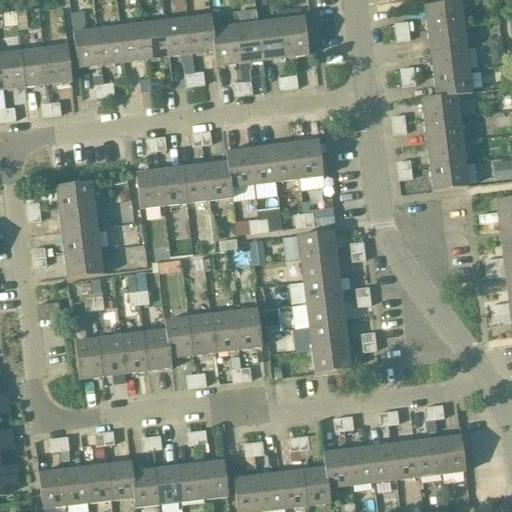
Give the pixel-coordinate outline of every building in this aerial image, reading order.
[(458,4),(422,8),(425,32),(461,27),(458,4)] [(207,19),(186,22),(190,58),(212,55),(207,19)] [(207,19),(212,55),(213,70),(238,67),(233,28),(211,30),(209,19),(207,19)] [(307,58),(302,19),(278,22),(283,61),(307,58)] [(163,25),(168,61),(190,58),(186,22),(163,25)] [(256,25),(260,64),(283,61),(278,22),(256,25)] [(140,27),(145,63),(168,61),(163,25),(140,27)] [(233,28),(238,67),(260,64),(256,25),(233,28)] [(393,27),(394,36),(408,34),(407,25),(393,27)] [(140,27),(118,30),(122,66),(145,63),(140,27)] [(428,55),(464,50),(461,27),(425,32),(428,55)] [(118,30),(95,33),(99,69),(122,66),(118,30)] [(71,36),(76,72),(99,69),(95,33),(71,36)] [(395,45),(409,44),(408,34),(394,36),(395,45)] [(65,49),(42,52),(46,89),(70,86),(65,49)] [(431,78),(467,73),(464,50),(428,55),(431,78)] [(19,55),(24,92),(46,89),(42,52),(19,55)] [(0,57),(0,87),(1,95),(24,92),(19,55),(0,57)] [(399,72),(400,81),(414,80),(413,70),(399,72)] [(455,99),(470,97),(467,73),(431,78),(434,100),(455,99)] [(202,75),(193,76),(194,89),(203,88),(202,75)] [(184,77),(185,91),(194,89),(193,76),(184,77)] [(295,79),(285,80),(287,93),(297,91),(295,79)] [(277,81),(278,94),(287,93),(285,80),(277,81)] [(401,91),(415,89),(414,80),(400,81),(401,91)] [(157,81),(147,82),(149,95),(159,94),(157,81)] [(138,83),(140,96),(149,95),(147,82),(138,83)] [(251,97),(250,85),(240,86),(242,99),(251,97)] [(114,99),(111,86),(102,87),(103,100),(114,99)] [(231,87),(233,100),(242,99),(240,86),(231,87)] [(94,88),(95,102),(103,100),(102,87),(94,88)] [(434,100),(420,102),(423,125),(458,121),(455,99),(434,100)] [(58,106),(49,107),(50,120),(60,119),(58,106)] [(40,108),(41,121),(50,120),(49,107),(40,108)] [(13,111),(3,112),(5,125),(15,124),(13,111)] [(403,119),(390,120),(391,129),(404,128),(403,119)] [(423,125),(426,148),(461,144),(458,121),(423,125)] [(392,139),(405,137),(404,128),(391,129),(392,139)] [(209,135),(199,136),(201,149),(211,148),(209,135)] [(190,136),(192,150),(201,149),(199,136),(190,136)] [(166,154),(164,140),(153,141),(155,155),(166,154)] [(145,142),(147,156),(155,155),(153,141),(145,142)] [(317,143),(293,146),(298,182),(321,179),(317,143)] [(429,171),(464,166),(461,144),(426,148),(429,171)] [(298,182),(293,146),(271,149),(275,185),(298,182)] [(271,149),(248,152),(252,188),(275,185),(271,149)] [(252,188),(248,152),(224,155),(225,165),(226,165),(229,191),(230,190),(252,188)] [(409,164),(396,165),(397,175),(410,173),(409,164)] [(226,165),(225,165),(203,168),(208,204),(232,201),(230,190),(229,191),(226,165)] [(432,195),(467,190),(464,166),(429,171),(432,195)] [(208,204),(203,168),(180,171),(185,207),(208,204)] [(180,171),(157,173),(162,210),(185,207),(180,171)] [(138,213),(162,210),(157,173),(134,176),(138,213)] [(398,184),(412,182),(410,173),(397,175),(398,184)] [(90,184),(53,189),(56,213),(93,208),(90,184)] [(497,218),(478,220),(479,228),(511,223),(511,199),(495,202),(497,218)] [(38,206),(24,208),(25,216),(39,215),(38,206)] [(93,208),(56,213),(59,235),(95,231),(93,208)] [(316,211),(317,225),(333,223),(331,209),(316,211)] [(27,226),(40,224),(39,215),(25,216),(27,226)] [(312,216),(302,217),(304,231),(313,229),(312,216)] [(294,232),(304,231),(302,217),(293,218),(294,232)] [(267,222),(257,223),(259,236),(268,235),(267,222)] [(249,237),(259,236),(257,223),(248,224),(249,237)] [(511,246),(511,223),(479,228),(480,238),(499,235),(500,248),(511,246)] [(59,235),(62,258),(98,254),(95,231),(59,235)] [(332,235),(296,239),(299,263),(334,258),(332,235)] [(222,258),(237,256),(235,242),(220,244),(222,258)] [(264,266),(261,243),(248,244),(251,268),(264,266)] [(362,245),(349,247),(350,257),(363,255),(362,245)] [(502,262),(483,264),(485,273),(511,269),(511,246),(500,248),(502,262)] [(43,251),(30,253),(31,262),(44,260),(43,251)] [(65,282),(101,277),(98,254),(62,258),(65,282)] [(365,264),(363,255),(350,257),(351,265),(365,264)] [(334,258),(299,263),(302,285),(337,281),(334,258)] [(32,271),(46,270),(44,260),(31,262),(32,271)] [(203,263),(205,275),(215,273),(213,261),(203,263)] [(511,269),(485,273),(486,282),(504,280),(506,294),(511,292),(511,269)] [(340,304),(337,281),(302,285),(304,308),(340,304)] [(368,291),(354,292),(355,302),(369,300),(368,291)] [(508,308),(489,310),(490,319),(511,315),(511,292),(506,294),(508,308)] [(146,295),(137,296),(138,308),(148,307),(146,295)] [(138,308),(137,296),(128,297),(129,309),(138,308)] [(101,299),(92,300),(94,312),(103,311),(101,299)] [(92,300),(83,301),(85,313),(94,312),(92,300)] [(370,309),(369,300),(355,302),(356,310),(370,309)] [(343,326),(340,304),(304,308),(307,331),(343,326)] [(59,319),(57,305),(36,308),(38,321),(59,319)] [(260,352),(255,312),(232,315),(237,355),(260,352)] [(232,315),(209,318),(214,357),(237,355),(232,315)] [(511,315),(490,319),(491,327),(510,325),(511,340),(511,339),(511,315)] [(209,318),(186,321),(191,360),(214,357),(209,318)] [(169,363),(191,360),(186,321),(162,324),(163,334),(165,334),(168,363),(169,363)] [(345,349),(343,326),(307,331),(310,353),(345,349)] [(142,337),(147,376),(170,373),(169,363),(168,363),(165,334),(163,334),(142,337)] [(373,336),(360,337),(361,347),(375,346),(373,336)] [(142,337),(119,340),(124,378),(147,376),(142,337)] [(119,340),(97,343),(101,381),(124,378),(119,340)] [(73,346),(78,384),(101,381),(97,343),(73,346)] [(362,356),(376,354),(375,346),(361,347),(362,356)] [(348,373),(345,349),(310,353),(313,377),(348,373)] [(250,384),(249,371),(239,372),(241,385),(250,384)] [(230,373),(232,386),(241,385),(239,372),(230,373)] [(204,376),(193,378),(195,391),(205,390),(204,376)] [(185,379),(187,392),(195,391),(193,378),(185,379)] [(441,408),(432,410),(433,423),(443,422),(441,408)] [(423,411),(424,424),(433,423),(432,410),(423,411)] [(396,414),(386,415),(388,429),(398,428),(396,414)] [(378,416),(379,430),(388,429),(386,415),(378,416)] [(352,433),(351,420),(341,421),(342,434),(352,433)] [(332,422),(333,436),(342,434),(341,421),(332,422)] [(205,433),(194,435),(195,448),(206,447),(205,433)] [(0,443),(11,443),(10,434),(0,435),(0,443)] [(114,448),(112,435),(101,436),(103,449),(114,448)] [(186,436),(187,449),(195,448),(194,435),(186,436)] [(93,437),(95,450),(103,449),(101,436),(93,437)] [(160,439),(148,440),(150,454),(161,453),(160,439)] [(307,439),(297,440),(298,454),(309,453),(307,439)] [(459,439),(436,442),(440,478),(464,476),(459,439)] [(67,440),(56,441),(58,455),(68,454),(67,440)] [(140,441),(142,455),(150,454),(148,440),(140,441)] [(288,441),(290,455),(298,454),(297,440),(288,441)] [(48,442),(49,456),(58,455),(56,441),(48,442)] [(440,478),(436,442),(413,445),(417,481),(440,478)] [(11,443),(0,443),(0,454),(12,453),(11,443)] [(261,445),(251,446),(253,460),(263,459),(261,445)] [(417,481),(413,445),(390,448),(395,484),(417,481)] [(243,447),(244,461),(253,460),(251,446),(243,447)] [(395,484),(390,448),(367,450),(372,487),(395,484)] [(345,453),(349,490),(372,487),(367,450),(345,453)] [(321,456),(323,471),(326,492),(349,490),(345,453),(321,456)] [(226,501),(222,465),(198,468),(203,504),(226,501)] [(130,466),(106,469),(110,505),(132,502),(135,502),(132,477),(130,466)] [(198,468),(175,471),(180,507),(203,504),(198,468)] [(83,472),(87,508),(110,505),(106,469),(83,472)] [(0,480),(15,479),(14,470),(0,471),(0,480)] [(153,474),(157,510),(180,507),(175,471),(153,474)] [(305,510),(328,507),(326,492),(323,471),(301,474),(305,510)] [(83,472),(60,475),(65,511),(87,508),(83,472)] [(133,511),(142,511),(157,510),(153,474),(132,477),(135,502),(132,502),(133,511)] [(301,474),(278,477),(282,511),(291,511),(305,510),(301,474)] [(37,478),(40,511),(55,511),(65,511),(60,475),(37,478)] [(282,511),(278,477),(255,480),(259,511),(282,511)] [(15,479),(0,480),(0,499),(2,499),(1,490),(17,488),(15,479)] [(232,483),(235,511),(259,511),(255,480),(232,483)]
